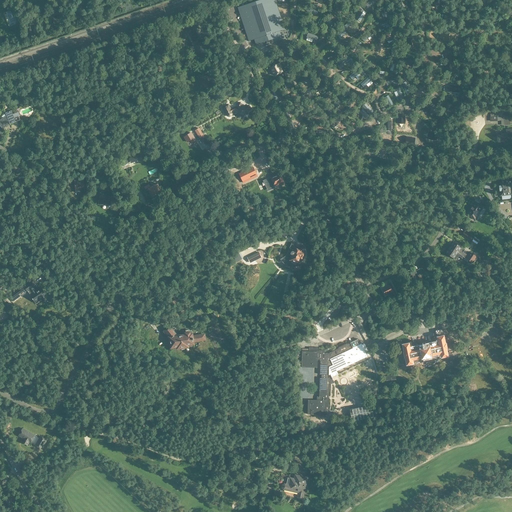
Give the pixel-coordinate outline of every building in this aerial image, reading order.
[(284,30),(274,0),(262,0),(239,7),(250,41),(255,39),(257,45),(281,37),(279,32),(284,30)] [(402,1),(399,3),(403,11),(408,8),(406,5),(405,5),(402,1)] [(309,8),(307,11),(316,16),(318,12),(309,8)] [(328,11),(325,16),(332,19),(334,14),(328,11)] [(407,14),(403,19),(408,24),(412,19),(407,14)] [(196,40),(204,36),(197,22),(192,24),(193,26),(190,28),(196,40)] [(347,22),(344,26),(350,30),(353,26),(347,22)] [(340,33),(342,34),(345,32),(341,27),(335,32),(338,35),(340,33)] [(362,37),(370,31),(368,28),(361,35),(362,37)] [(416,47),(414,39),(408,40),(410,48),(416,47)] [(346,53),(342,56),(347,63),(351,60),(346,53)] [(365,64),(369,70),(374,67),(370,61),(365,64)] [(271,68),(275,76),(282,72),(280,67),(283,66),(281,63),(271,68)] [(314,73),(322,72),(320,63),(312,65),(314,73)] [(369,76),(366,80),(370,84),(374,80),(369,76)] [(358,86),(362,81),(357,77),(353,82),(358,86)] [(450,85),(450,92),(459,93),(460,86),(450,85)] [(429,113),(435,106),(429,101),(423,109),(429,113)] [(249,105),(246,107),(242,106),(240,102),(236,104),(238,107),(238,108),(235,107),(231,109),(228,104),(222,107),(225,114),(226,114),(227,116),(230,116),(231,116),(232,114),(231,112),(235,110),(237,111),(239,112),(239,113),(244,115),(245,114),(247,114),(248,110),(251,109),(249,105)] [(448,102),(443,108),(448,112),(453,106),(448,102)] [(18,112),(13,114),(11,111),(5,113),(7,116),(0,120),(0,125),(2,129),(9,123),(10,125),(21,120),(19,116),(20,116),(18,112)] [(490,113),(491,121),(497,121),(497,120),(504,120),(504,125),(510,125),(510,124),(511,123),(511,114),(503,115),(503,112),(496,113),(490,113)] [(204,136),(199,128),(195,130),(200,138),(204,136)] [(511,143),(511,137),(511,129),(506,130),(506,134),(498,134),(498,142),(503,142),(504,143),(506,143),(506,142),(507,142),(507,143),(511,143)] [(191,132),(184,137),(187,142),(191,140),(192,142),(196,140),(191,132)] [(436,140),(437,134),(429,132),(427,139),(436,140)] [(406,137),(405,143),(414,145),(415,138),(406,137)] [(121,169),(130,166),(127,159),(118,162),(121,169)] [(239,174),(242,180),(255,173),(252,167),(239,174)] [(275,186),(283,182),(280,174),(277,176),(277,175),(271,178),(266,180),(270,188),(275,186)] [(83,178),(80,179),(80,181),(74,181),(75,193),(85,192),(83,178)] [(500,191),(501,196),(511,195),(510,180),(499,181),(499,185),(499,186),(499,191),(500,191)] [(162,192),(157,184),(146,189),(147,192),(149,191),(152,197),(162,192)] [(100,194),(100,201),(103,201),(104,201),(103,205),(113,206),(114,195),(110,195),(100,194)] [(483,207),(479,205),(475,203),(472,206),(467,214),(475,219),(477,217),(478,217),(479,215),(479,214),(483,207)] [(462,235),(471,242),(474,238),(465,231),(462,235)] [(457,253),(468,261),(473,263),(477,257),(470,252),(468,256),(463,252),(464,250),(453,243),(450,248),(454,250),(453,251),(457,254),(457,253)] [(304,253),(300,252),(301,250),(298,248),(298,249),(294,247),(293,250),(289,249),(286,256),(282,258),(284,261),(285,262),(287,263),(287,264),(288,264),(289,264),(290,265),(292,265),(293,265),(294,265),(295,265),(296,265),(299,264),(298,263),(300,259),(301,259),(304,253)] [(468,262),(468,261),(457,253),(457,254),(453,251),(454,250),(450,248),(446,253),(456,260),(458,257),(467,262),(468,262)] [(259,252),(251,256),(247,258),(250,263),(261,257),(259,252)] [(236,262),(242,259),(238,253),(233,256),(236,262)] [(387,284),(389,286),(382,289),(384,292),(384,293),(384,294),(385,294),(385,295),(388,294),(391,299),(397,296),(390,282),(387,284)] [(42,289),(37,292),(33,287),(34,286),(32,283),(25,288),(27,291),(29,289),(33,295),(31,297),(36,303),(43,298),(42,297),(46,294),(42,289)] [(22,287),(14,293),(10,296),(12,300),(13,301),(21,296),(19,294),(24,290),(22,287)] [(194,341),(205,340),(205,335),(193,336),(192,330),(189,330),(189,329),(185,330),(186,335),(177,336),(170,326),(164,331),(170,338),(172,350),(194,346),(194,341)] [(409,343),(402,345),(404,353),(403,353),(404,358),(405,358),(407,366),(413,364),(413,360),(422,358),(422,359),(423,359),(432,357),(432,356),(440,354),(441,358),(448,357),(446,349),(447,348),(446,343),(445,341),(444,338),(443,330),(436,331),(436,334),(438,341),(424,344),(410,347),(409,343)] [(372,331),(367,334),(371,341),(376,339),(372,331)] [(347,345),(347,344),(339,348),(339,349),(330,353),(329,353),(325,353),(325,350),(318,350),(318,348),(309,348),(309,351),(302,351),(302,367),(317,368),(317,362),(320,362),(320,374),(321,374),(321,378),(320,378),(319,396),(317,396),(317,400),(308,400),(308,414),(326,415),(326,407),(329,407),(329,383),(333,379),(332,377),(338,374),(337,371),(367,357),(367,356),(361,345),(359,339),(347,345)] [(370,349),(368,351),(364,344),(361,345),(367,356),(372,354),(370,351),(370,349)] [(395,376),(384,377),(385,384),(396,383),(395,376)] [(357,420),(381,416),(379,404),(355,408),(357,420)] [(23,428),(19,435),(24,438),(23,441),(28,444),(30,441),(31,441),(35,434),(23,428)] [(41,436),(36,444),(42,448),(47,439),(41,436)] [(288,477),(286,484),(285,484),(283,485),(282,487),(283,489),(299,492),(298,497),(299,499),(301,499),(303,498),(307,478),(295,475),(294,479),(288,477)] [(8,508),(16,503),(12,497),(3,502),(4,504),(5,504),(8,508)]
